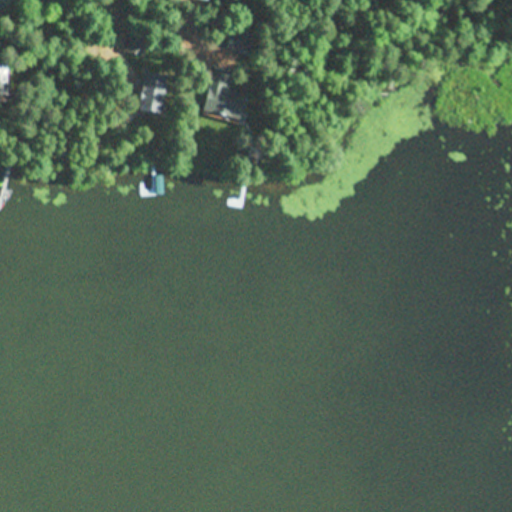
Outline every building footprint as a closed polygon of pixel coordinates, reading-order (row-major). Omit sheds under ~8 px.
[(0,0),(9,0),(0,12),(0,0)] [(23,0),(50,8),(52,0),(23,0)] [(255,31),(252,53),(225,50),(228,27),(255,31)] [(96,62),(76,64),(72,38),(93,35),(96,62)] [(243,102),(239,123),(213,117),(200,115),(201,112),(212,64),(233,69),(229,84),(228,89),(246,93),(243,102)] [(8,95),(0,95),(0,66),(7,66),(7,71),(8,95)] [(163,108),(162,110),(161,109),(158,109),(149,107),(137,105),(139,98),(140,87),(141,81),(142,75),(143,70),(168,74),(163,108)]
